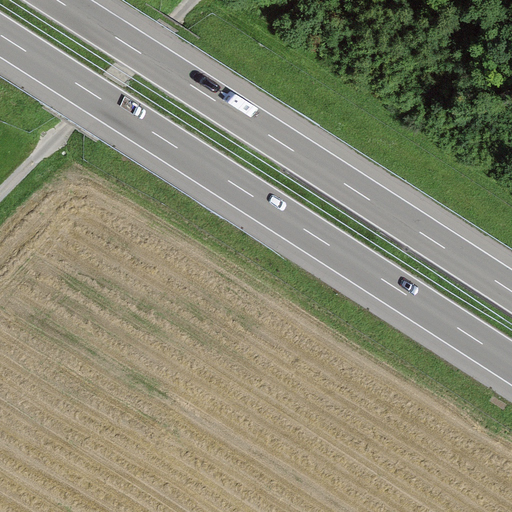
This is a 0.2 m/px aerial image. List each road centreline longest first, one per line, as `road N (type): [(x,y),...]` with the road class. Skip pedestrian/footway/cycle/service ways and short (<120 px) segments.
road 1 (motorway): [(0,36),(511,364)]
road 2 (motorway): [(511,291),(58,0)]
road 3 (track): [(0,196),(196,0)]
